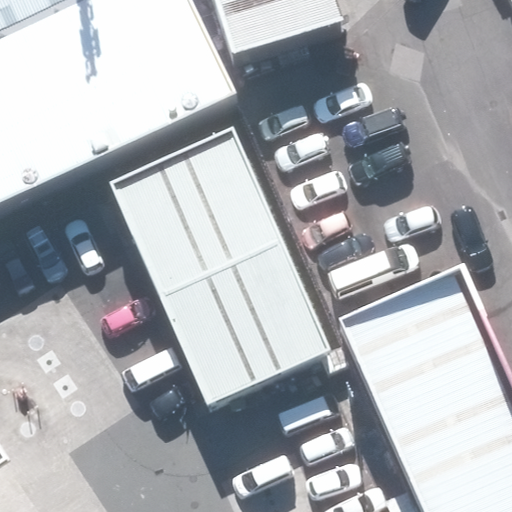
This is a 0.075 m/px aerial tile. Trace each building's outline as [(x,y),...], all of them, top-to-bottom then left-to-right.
[(0,0),(0,204),(227,99),(180,0),(0,0)] [(224,0),(242,51),(337,19),(330,0),(224,0)] [(334,360),(246,141),(118,192),(206,411),(334,360)] [(511,511),(511,385),(465,276),(343,328),(361,369),(422,511),(511,511)] [(0,511),(0,465),(10,460),(0,445),(0,511)]
